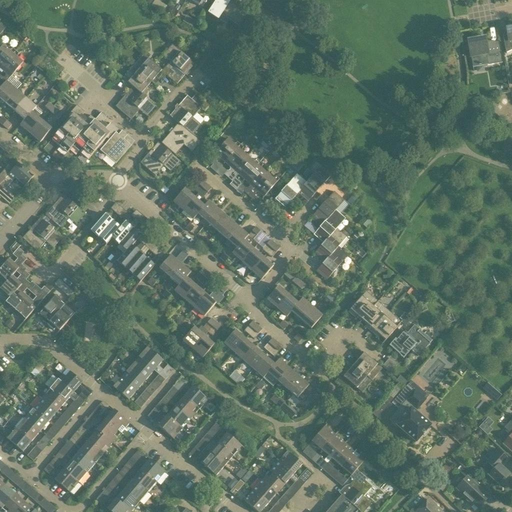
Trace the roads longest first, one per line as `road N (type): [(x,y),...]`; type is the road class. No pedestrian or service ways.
road 1 (residential): [(248,299),(118,184)]
road 2 (residential): [(456,511),(371,420)]
road 3 (residential): [(240,511),(147,430)]
